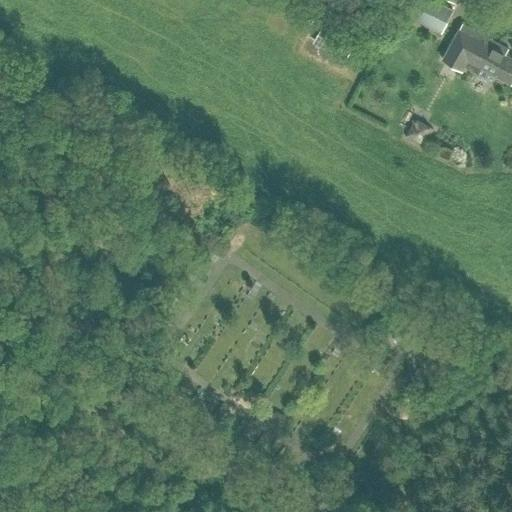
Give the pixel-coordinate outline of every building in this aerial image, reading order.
[(431,0),(404,0),(399,11),(442,33),(453,11),(431,0)] [(356,41),(324,23),(314,41),(346,58),(356,41)] [(511,84),(511,83),(511,57),(506,55),(509,49),(464,24),(444,60),(463,70),(466,65),(479,72),(482,68),(483,68),(478,77),(491,84),(496,75),(511,84)] [(415,120),(406,137),(424,147),(433,129),(415,120)] [(401,398),(396,415),(408,418),(412,401),(401,398)]
